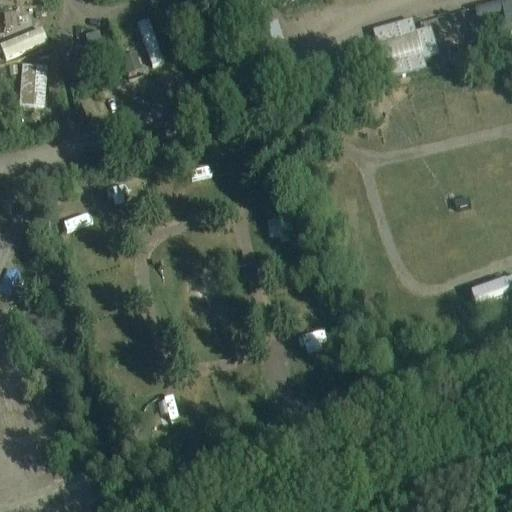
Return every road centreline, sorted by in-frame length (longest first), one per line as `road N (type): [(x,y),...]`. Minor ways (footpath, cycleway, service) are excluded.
road 1 (track): [(426,0),(354,20),(299,63),(0,168)]
road 2 (tertiary): [(260,511),(511,406)]
